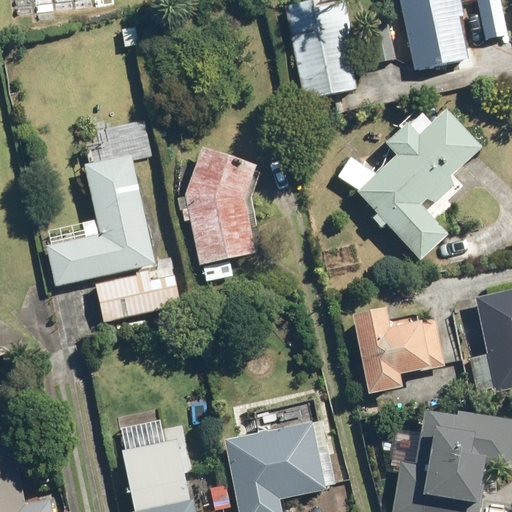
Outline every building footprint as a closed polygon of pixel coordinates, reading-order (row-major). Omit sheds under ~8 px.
[(397,0),(412,73),(466,63),(453,0),(397,0)] [(474,0),(471,1),(481,41),(506,35),(498,0),(474,0)] [(283,7),(301,101),(355,91),(339,5),(312,10),(311,2),(283,7)] [(359,25),(369,66),(394,60),(385,20),(359,25)] [(356,193),(420,262),(447,237),(418,206),(481,149),(446,111),(418,137),(407,126),(385,146),(396,158),(356,193)] [(183,196),(198,266),(255,255),(242,202),(256,167),(202,147),(183,196)] [(46,246),(55,289),(155,268),(132,158),(84,168),(98,235),(46,246)] [(94,283),(103,323),(180,305),(174,276),(149,282),(147,271),(94,283)] [(511,388),(511,289),(473,298),(485,355),(465,359),(472,392),(492,388),(493,392),(511,388)] [(352,316),(367,396),(402,389),(400,375),(442,367),(434,320),(391,328),(387,310),(352,316)] [(397,460),(388,511),(477,511),(485,467),(509,471),(511,453),(511,420),(455,411),(454,417),(422,411),(413,463),(397,460)] [(222,440),(236,511),(282,511),(280,498),(335,487),(322,421),(222,440)] [(0,442),(0,511),(51,511),(50,500),(25,505),(12,440),(0,442)] [(24,453),(31,489),(60,484),(53,448),(24,453)] [(192,511),(183,468),(144,476),(140,459),(122,463),(132,511),(192,511)] [(208,488),(212,511),(229,508),(224,485),(208,488)]
